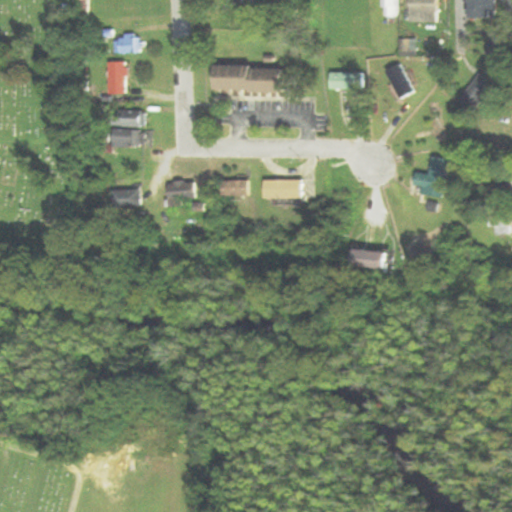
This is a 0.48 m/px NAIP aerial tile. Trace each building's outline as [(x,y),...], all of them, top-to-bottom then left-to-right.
[(301,0),(282,0),(282,17),(302,17),(301,0)] [(402,0),(388,0),(388,22),(402,22),(402,0)] [(416,0),(416,23),(443,23),(443,0),(416,0)] [(471,0),(471,18),(500,18),(499,0),(471,0)] [(511,42),(511,37),(495,35),(492,64),(509,66),(511,42)] [(119,53),(145,53),(145,37),(119,37),(119,53)] [(421,39),(404,39),(404,57),(421,57),(421,39)] [(130,62),(114,62),(114,95),(130,95),(130,62)] [(390,72),(406,99),(419,91),(404,64),(390,72)] [(289,67),(221,67),(221,93),(289,93),(289,67)] [(368,72),(334,72),(334,90),(368,90),(368,72)] [(499,84),(484,73),(464,101),(479,112),(499,84)] [(149,127),(149,111),(116,111),(116,127),(149,127)] [(149,130),(117,130),(117,148),(149,148),(149,130)] [(454,160),(437,157),(434,175),(421,173),(418,193),(447,198),(449,187),(457,189),(459,179),(451,178),(454,160)] [(253,197),(253,181),(226,181),(226,197),(253,197)] [(270,181),(270,199),(308,199),(308,181),(270,181)] [(200,199),(200,182),(174,183),(174,207),(187,206),(187,200),(200,199)] [(117,190),(117,209),(146,209),(146,190),(117,190)] [(499,225),(502,235),(511,231),(511,225),(511,221),(499,225)] [(451,243),(443,229),(410,245),(417,260),(451,243)] [(393,270),(394,253),(361,250),(360,268),(393,270)]
